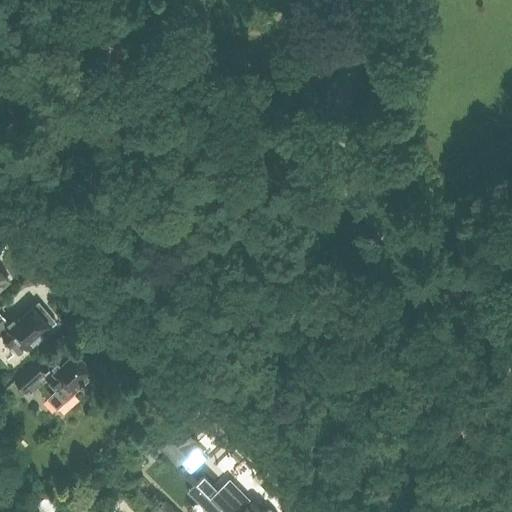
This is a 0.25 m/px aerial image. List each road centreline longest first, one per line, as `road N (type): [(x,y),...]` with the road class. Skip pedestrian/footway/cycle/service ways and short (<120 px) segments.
road 1 (residential): [(329,511),(0,202)]
road 2 (unknown): [(403,511),(417,430),(401,342),(431,305),(511,236)]
